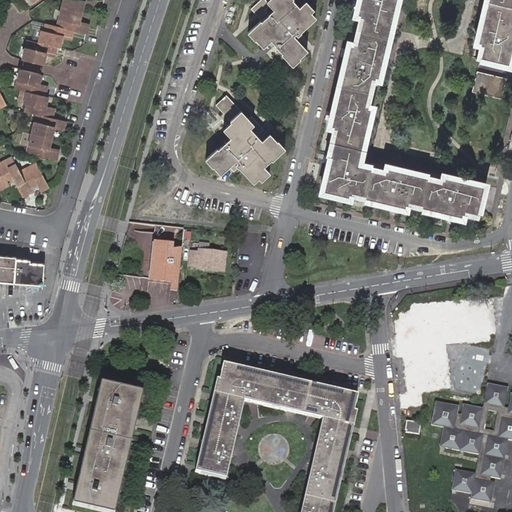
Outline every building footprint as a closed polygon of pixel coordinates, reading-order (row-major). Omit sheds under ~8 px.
[(44,55),(53,57),(55,49),(58,50),(61,38),(69,40),(71,33),(84,36),(87,27),(78,25),(83,5),(92,6),(93,0),(62,0),(60,11),(55,28),(45,26),(42,34),(40,33),(37,44),(26,42),(21,60),(42,66),(44,55)] [(254,47),(261,53),(266,49),(272,43),(277,48),(274,51),(282,59),(281,60),(292,71),(300,63),(299,62),(306,55),(300,49),(305,44),(299,38),(314,23),(308,17),(311,14),(302,6),(295,13),(288,6),(289,5),(284,0),(269,0),(269,1),(270,2),(266,7),(263,9),(258,5),(247,16),(258,28),(244,41),(252,48),(254,47)] [(484,185),(443,176),(442,180),(441,183),(428,180),(428,176),(402,170),(385,166),(384,169),(383,174),(370,171),(371,166),(360,163),(373,105),(369,104),(365,103),(368,90),(371,76),(375,77),(379,78),(397,0),(357,0),(354,16),(358,17),(362,18),(359,32),(355,45),(352,44),(348,43),(330,122),(333,123),(337,124),(334,137),(331,151),(320,197),(349,203),(350,198),(350,195),(364,199),(363,202),(397,209),(405,211),(407,207),(407,204),(421,207),(421,210),(462,220),(463,215),(464,211),(473,214),(477,215),(478,213),(490,216),(495,189),(484,186),(484,185)] [(511,0),(485,0),(475,44),(479,45),(483,46),(480,59),(510,67),(511,56),(511,21),(511,22),(511,17),(511,0)] [(271,54),(274,51),(277,48),(272,43),(266,49),(271,54)] [(52,112),(43,110),(46,97),(43,96),(44,89),(36,87),(39,75),(19,70),(13,90),(25,93),(23,105),(24,106),(22,113),(34,116),(29,134),(24,154),(54,161),(56,154),(47,151),(53,128),(63,131),(65,123),(51,120),(52,112)] [(507,78),(477,71),(472,92),(502,99),(507,78)] [(0,107),(2,106),(0,102),(0,190),(9,185),(5,179),(11,176),(22,197),(33,191),(30,185),(35,183),(40,191),(46,188),(37,171),(33,165),(17,173),(9,159),(0,163),(0,107)] [(260,134),(253,127),(247,123),(245,125),(222,102),(212,113),(228,127),(220,137),(226,142),(231,147),(226,152),(223,150),(216,158),(214,156),(204,167),(212,174),(213,173),(221,180),(228,173),(234,178),(238,174),(247,180),(254,188),(259,183),(263,186),(271,177),(263,171),(271,162),(273,164),(283,152),(275,145),(274,146),(266,139),(259,146),(254,141),(260,134)] [(220,147),(223,150),(226,152),(231,147),(226,142),(220,147)] [(383,174),(384,169),(371,166),(370,171),(383,174)] [(168,290),(175,291),(179,250),(168,252),(169,246),(178,247),(180,228),(152,225),(151,232),(146,232),(138,231),(137,242),(145,243),(151,244),(146,279),(169,282),(168,290)] [(190,234),(183,234),(182,246),(188,247),(190,234)] [(208,244),(198,243),(197,250),(207,252),(208,244)] [(197,253),(189,253),(187,266),(195,267),(195,269),(222,272),(224,253),(207,252),(197,250),(197,253)] [(0,284),(7,285),(43,287),(45,266),(31,265),(31,262),(16,261),(17,259),(9,259),(0,257),(0,284)] [(451,389),(448,344),(493,341),(492,334),(501,333),(499,297),(412,303),(413,312),(399,313),(400,321),(393,321),(396,358),(401,358),(404,408),(427,407),(426,391),(451,389)] [(357,396),(222,364),(222,367),(357,398),(357,396)] [(330,511),(353,412),(357,398),(222,367),(219,381),(197,474),(225,480),(244,402),(322,420),(300,511),(330,511)] [(197,474),(219,381),(216,380),(194,473),(197,474)] [(76,506),(104,384),(100,383),(72,506),(76,506)] [(511,390),(487,383),(481,403),(434,406),(429,423),(440,427),(441,445),(479,457),(473,473),(456,468),(449,490),(491,503),(498,483),(487,479),(499,479),(510,444),(511,458),(511,390)] [(99,511),(110,511),(138,392),(104,384),(76,506),(99,511)] [(113,511),(142,393),(138,392),(110,511),(113,511)] [(332,511),(356,413),(353,412),(330,511),(332,511)]
